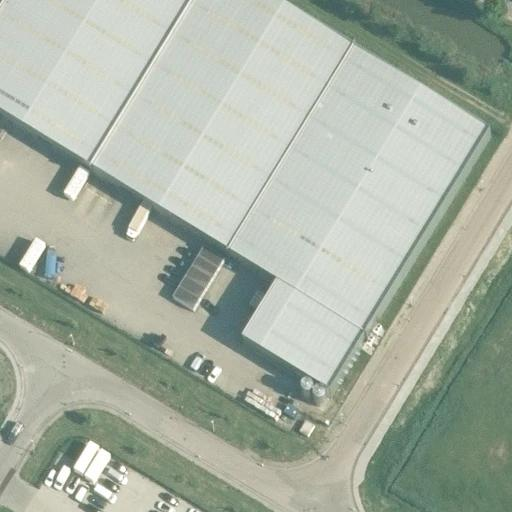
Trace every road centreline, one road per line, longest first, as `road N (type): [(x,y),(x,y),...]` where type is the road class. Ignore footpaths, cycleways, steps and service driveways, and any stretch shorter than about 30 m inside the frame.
road 1 (unclassified): [(308,505),(511,173)]
road 2 (unclassified): [(308,505),(62,358)]
road 3 (track): [(311,0),(511,122)]
road 4 (unclassified): [(62,358),(0,466)]
